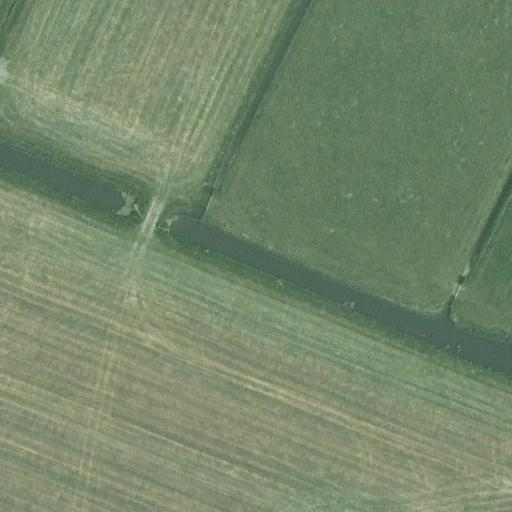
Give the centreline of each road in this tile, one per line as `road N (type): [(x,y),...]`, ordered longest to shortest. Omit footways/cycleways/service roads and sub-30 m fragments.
road 1 (track): [(184,162),(137,254),(511,459)]
road 2 (track): [(238,58),(184,162),(0,78)]
